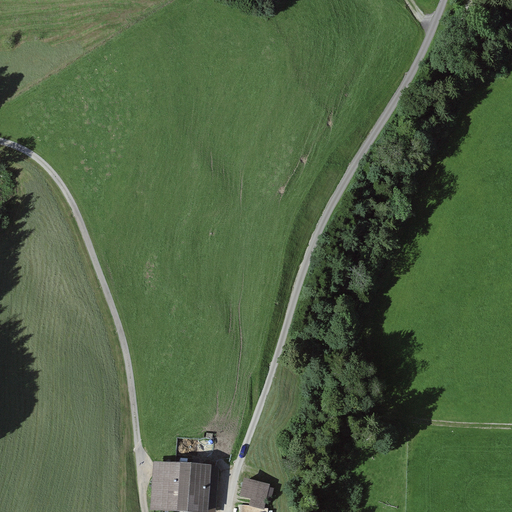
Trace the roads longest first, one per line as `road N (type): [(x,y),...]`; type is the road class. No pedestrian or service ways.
road 1 (unclassified): [(228,511),(304,279),(438,0)]
road 2 (track): [(0,140),(49,166),(89,235),(128,351),(144,511)]
